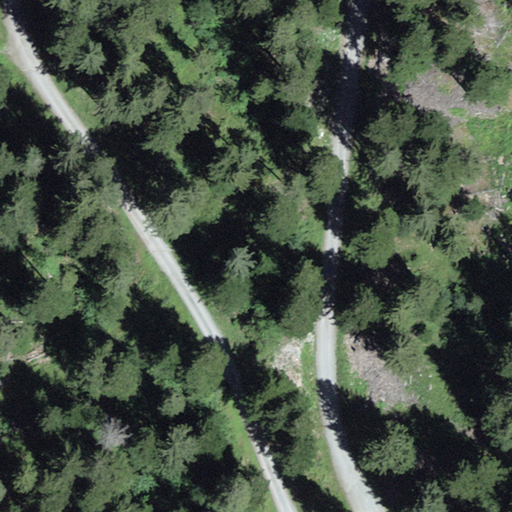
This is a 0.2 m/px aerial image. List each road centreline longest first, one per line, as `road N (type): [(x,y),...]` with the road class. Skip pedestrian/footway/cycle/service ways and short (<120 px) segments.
road 1 (track): [(285,511),(191,300),(17,39),(10,0)]
road 2 (track): [(348,0),(328,306),(339,466),(363,511)]
